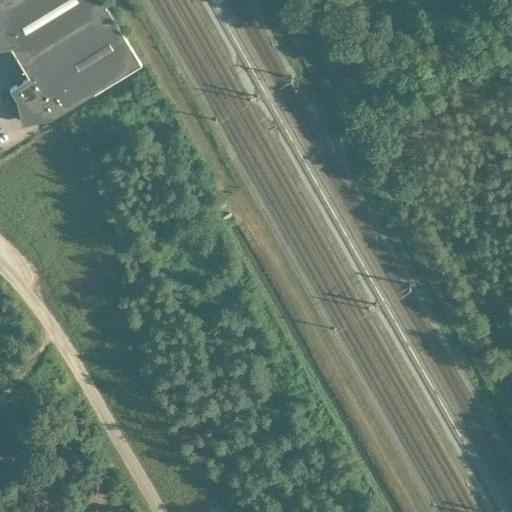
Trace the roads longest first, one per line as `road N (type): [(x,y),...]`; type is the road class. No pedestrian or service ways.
road 1 (track): [(420,511),(120,0)]
road 2 (track): [(511,402),(285,0)]
road 3 (unclassified): [(161,511),(54,329),(0,255)]
